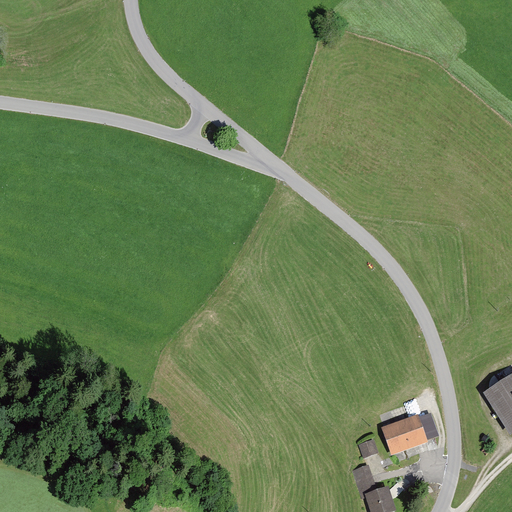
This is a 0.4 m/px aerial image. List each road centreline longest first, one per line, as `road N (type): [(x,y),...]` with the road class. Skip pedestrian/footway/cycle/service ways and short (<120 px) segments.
road 1 (tertiary): [(441,511),(452,476),(452,417),(425,316),(385,256),(283,172)]
road 2 (tertiary): [(187,138),(0,103)]
road 3 (tertiary): [(204,108),(155,59),(132,0)]
